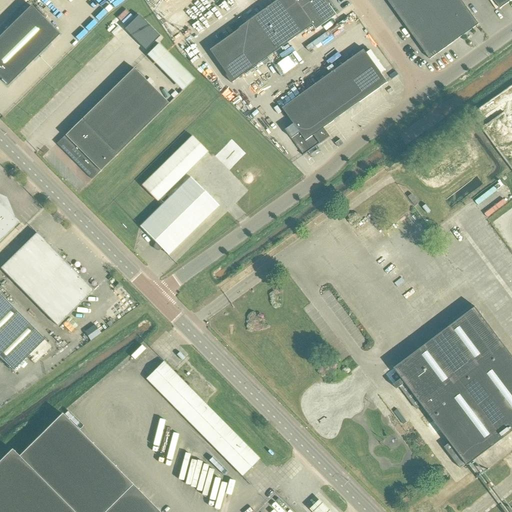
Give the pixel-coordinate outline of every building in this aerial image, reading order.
[(232,84),(313,26),(316,30),(337,15),(329,4),(330,3),(331,5),(332,5),(328,0),(279,0),(208,51),(232,84)] [(386,0),(430,60),(479,25),(461,0),(386,0)] [(511,0),(493,0),(500,9),(511,0)] [(59,35),(30,6),(0,35),(0,78),(7,86),(59,35)] [(120,29),(128,20),(120,12),(111,21),(120,29)] [(191,79),(154,43),(160,38),(136,14),(119,30),(179,91),(191,79)] [(388,83),(364,50),(282,109),(300,133),(292,139),(304,155),(303,156),(322,143),(330,137),(324,128),(388,83)] [(91,180),(168,104),(133,69),(63,138),(64,140),(63,141),(64,141),(60,144),(74,159),(76,161),(74,162),(91,180)] [(511,98),(505,89),(473,112),(479,119),(484,115),(486,118),(511,99),(511,98)] [(190,178),(168,199),(164,195),(207,152),(192,137),(141,186),(157,202),(159,199),(164,204),(140,227),(168,256),(218,207),(190,178)] [(415,207),(419,204),(412,194),(408,197),(415,207)] [(0,241),(19,223),(0,204),(0,203),(0,241)] [(28,298),(65,262),(36,233),(0,269),(28,298)] [(93,291),(65,262),(28,298),(57,326),(93,291)] [(0,358),(13,371),(27,357),(44,340),(0,296),(0,295),(0,358)] [(77,311),(85,319),(88,316),(80,308),(77,311)] [(467,466),(511,432),(511,356),(475,308),(394,369),(402,379),(393,385),(397,390),(405,383),(433,421),(441,430),(450,443),(444,448),(460,469),(466,465),(467,466)] [(75,329),(78,326),(70,318),(66,321),(75,329)] [(82,333),(88,341),(98,334),(92,326),(82,333)] [(51,347),(44,340),(27,357),(34,364),(51,347)] [(242,476),(259,459),(163,362),(146,379),(242,476)] [(212,392),(198,378),(189,386),(203,401),(212,392)] [(158,511),(61,414),(18,457),(11,450),(0,460),(0,511),(158,511)] [(435,435),(441,430),(433,421),(427,425),(435,435)] [(309,511),(328,511),(316,500),(307,509),(309,511)]
